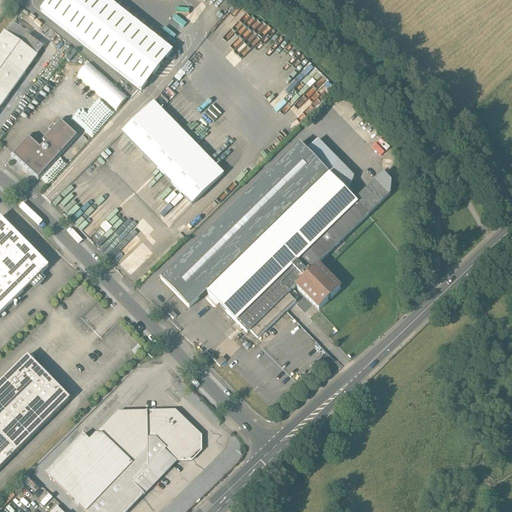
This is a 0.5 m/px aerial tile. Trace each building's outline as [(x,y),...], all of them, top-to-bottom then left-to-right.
[(50,0),(40,13),(141,92),(151,79),(172,52),(105,0),(50,0)] [(11,25),(0,39),(0,107),(43,49),(11,25)] [(242,42),(250,33),(243,26),(234,34),(242,42)] [(291,83),(299,92),(308,84),(300,75),(291,83)] [(318,76),(290,103),(303,116),(331,89),(318,76)] [(192,206),(223,176),(154,104),(122,134),(192,206)] [(28,139),(13,156),(38,179),(76,137),(61,123),(43,142),(45,144),(40,150),(28,139)] [(329,176),(347,195),(353,178),(317,142),(306,153),(329,176)] [(160,279),(189,309),(206,292),(208,294),(329,176),(306,153),(299,145),(160,279)] [(369,187),(354,202),(368,216),(390,195),(391,183),(383,174),(381,176),(369,187)] [(329,176),(208,294),(247,334),(250,331),(287,295),(295,287),(317,266),(321,262),(368,216),(354,202),(351,199),(347,195),(329,176)] [(0,219),(0,218),(0,314),(48,267),(0,219)] [(315,307),(318,311),(340,289),(317,266),(295,287),(315,307)] [(287,295),(250,331),(258,339),(286,312),(295,303),(287,295)] [(27,357),(0,383),(0,468),(70,400),(27,357)] [(146,412),(146,416),(119,416),(100,435),(95,435),(89,441),(83,435),(45,474),(85,511),(127,511),(176,462),(191,462),(191,457),(196,452),(201,452),(201,436),(175,411),(146,412)] [(198,499),(242,457),(231,445),(224,451),(229,456),(223,462),(227,466),(223,469),(220,466),(209,477),(203,471),(187,487),(198,499)]
